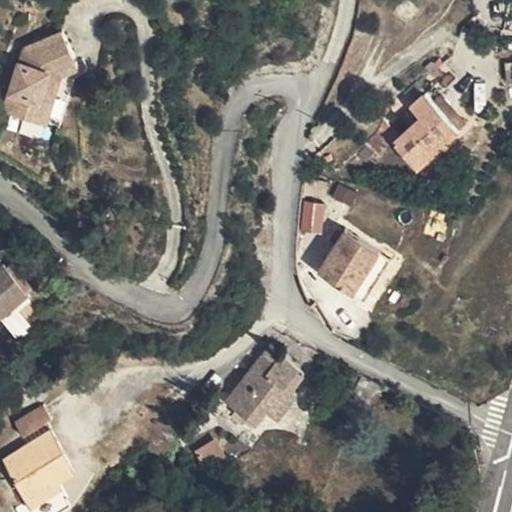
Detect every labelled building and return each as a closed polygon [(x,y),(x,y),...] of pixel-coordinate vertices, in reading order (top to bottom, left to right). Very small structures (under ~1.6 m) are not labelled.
[(0,104),(0,112),(33,125),(54,71),(65,66),(54,36),(26,46),(19,63),(15,62),(0,104)] [(424,121),(403,146),(401,149),(428,172),(469,123),(445,102),(440,109),(426,96),(414,111),(424,121)] [(401,149),(403,146),(388,131),(369,152),(382,164),(393,152),(401,149)] [(324,204),(305,202),(302,232),(321,234),(324,204)] [(0,221),(0,229),(7,239),(17,231),(7,217),(0,221)] [(353,234),(336,257),(323,275),(351,297),(374,266),(382,257),(353,234)] [(374,266),(388,278),(396,268),(382,257),(374,266)] [(11,267),(30,291),(36,285),(18,262),(11,267)] [(48,315),(30,291),(11,267),(9,263),(6,265),(0,269),(0,321),(5,318),(20,337),(48,315)] [(365,308),(388,278),(374,266),(351,297),(365,308)] [(253,386),(263,394),(287,364),(277,356),(253,386)] [(287,364),(263,394),(278,407),(285,412),(308,383),(287,364)] [(379,423),(393,392),(369,380),(355,410),(379,423)] [(233,412),(242,421),(263,394),(253,386),(233,412)] [(242,421),(258,434),(270,420),(279,428),(289,416),(285,412),(278,407),(263,394),(242,421)] [(20,434),(51,421),(45,405),(13,417),(20,434)] [(150,453),(176,469),(191,443),(163,427),(150,453)] [(0,452),(0,461),(15,496),(46,483),(66,474),(46,432),(0,452)] [(202,465),(209,478),(226,468),(219,454),(202,465)] [(46,483),(15,496),(20,506),(50,492),(46,483)]
